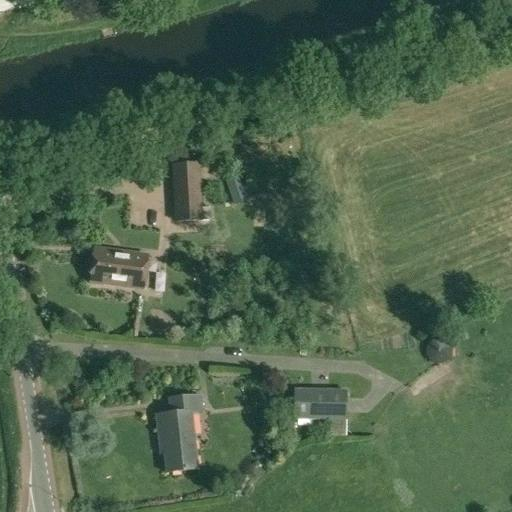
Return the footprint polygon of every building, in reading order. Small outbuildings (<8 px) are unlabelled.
[(202,221),(199,165),(175,167),(178,223),(202,221)] [(142,290),(147,257),(94,250),(89,282),(142,290)] [(437,364),(442,364),(445,361),(446,360),(447,360),(448,358),(449,357),(449,356),(449,355),(449,354),(449,353),(449,352),(449,351),(449,350),(449,349),(449,348),(449,347),(449,346),(448,345),(447,344),(446,343),(445,343),(444,342),(443,342),(442,342),(441,341),(440,341),(439,341),(438,341),(437,341),(436,341),(435,340),(434,340),(433,340),(432,340),(431,341),(430,341),(429,342),(429,343),(429,344),(428,344),(428,345),(428,346),(427,347),(427,348),(426,349),(426,350),(426,352),(425,354),(425,355),(425,356),(425,357),(426,357),(426,358),(426,359),(427,359),(427,360),(428,360),(429,361),(429,362),(430,362),(431,363),(432,363),(433,363),(434,363),(434,364),(435,364),(437,364)] [(293,421),(345,422),(346,390),(293,390),(293,421)] [(202,412),(201,396),(169,400),(171,415),(157,417),(160,447),(164,447),(167,474),(197,471),(191,414),(202,412)] [(283,429),(282,410),(256,412),(256,424),(272,423),(273,430),(283,429)] [(250,472),(257,484),(271,477),(264,464),(250,472)]
